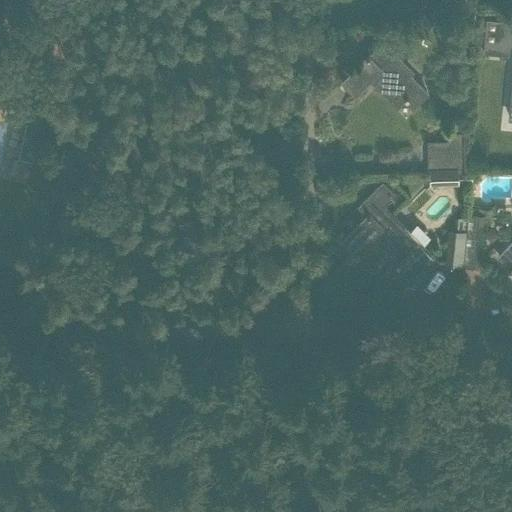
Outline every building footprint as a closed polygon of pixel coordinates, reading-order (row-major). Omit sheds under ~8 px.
[(486,16),(483,40),(506,42),(508,19),(486,16)] [(402,100),(411,108),(427,92),(409,74),(412,71),(394,51),(390,55),(379,44),(368,55),(367,54),(341,79),(354,92),(370,76),(398,104),(402,100)] [(5,104),(2,117),(26,122),(18,157),(31,160),(42,112),(5,104)] [(428,146),(428,170),(460,169),(459,144),(428,146)] [(460,169),(428,170),(429,185),(456,184),(456,171),(460,171),(460,169)] [(397,260),(394,263),(397,266),(407,275),(408,276),(431,253),(382,203),(393,192),(382,181),(358,205),(367,213),(342,237),(355,250),(371,234),(397,260)] [(464,239),(462,264),(476,265),(479,234),(489,235),(491,208),(469,206),(468,217),(466,217),(464,239)] [(449,263),(462,264),(464,239),(451,238),(449,263)] [(511,239),(498,255),(510,266),(506,269),(510,272),(511,269),(511,239)]
